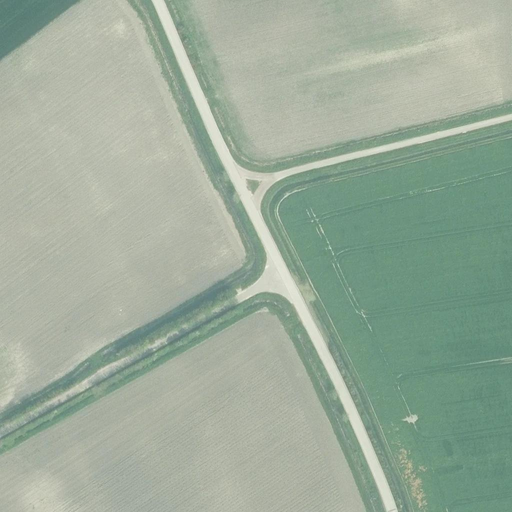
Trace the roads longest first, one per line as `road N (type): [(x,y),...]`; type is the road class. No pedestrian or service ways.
road 1 (unclassified): [(0,433),(284,274)]
road 2 (unclassified): [(388,511),(284,274)]
road 3 (unclassified): [(278,174),(511,117)]
road 4 (unclassified): [(224,158),(155,0)]
